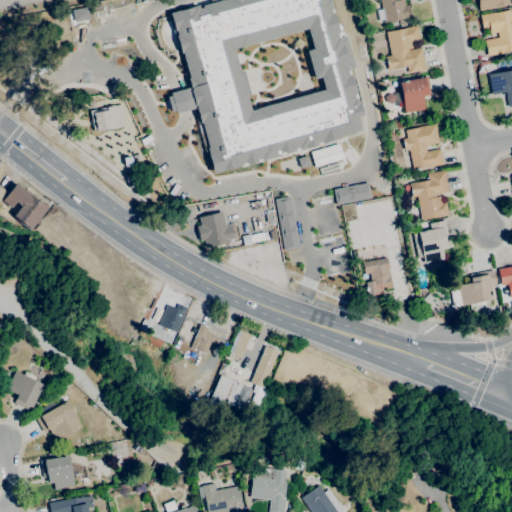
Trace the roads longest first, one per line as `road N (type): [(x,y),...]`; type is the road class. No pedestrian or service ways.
road 1 (secondary): [(124,228),(227,290),(426,365)]
road 2 (residential): [(446,0),(489,237)]
